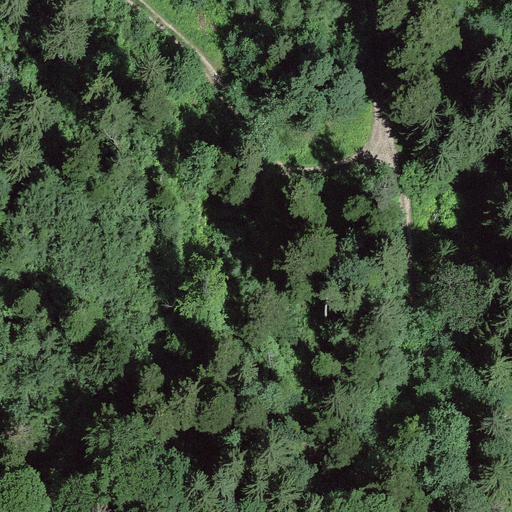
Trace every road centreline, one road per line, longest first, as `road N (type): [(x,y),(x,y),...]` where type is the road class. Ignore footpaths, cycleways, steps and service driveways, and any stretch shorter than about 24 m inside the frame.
road 1 (track): [(132,0),(184,39),(251,143),(294,170),(343,169),(386,148)]
road 2 (track): [(386,148),(404,194),(408,298),(440,393),(511,423)]
road 3 (track): [(386,148),(392,119),(373,0)]
